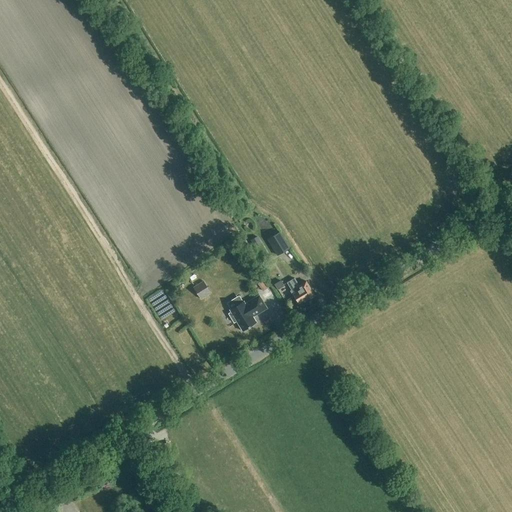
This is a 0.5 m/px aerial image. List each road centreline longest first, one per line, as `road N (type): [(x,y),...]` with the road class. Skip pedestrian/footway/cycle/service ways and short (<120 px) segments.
road 1 (tertiary): [(0,506),(511,199)]
road 2 (track): [(0,86),(196,391)]
road 3 (track): [(499,206),(362,0)]
road 4 (unknown): [(196,391),(282,511)]
